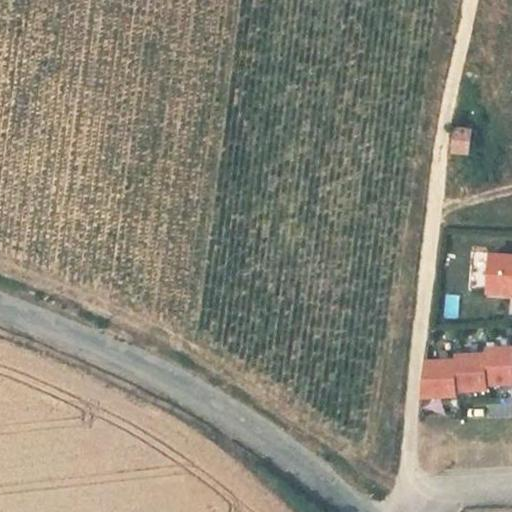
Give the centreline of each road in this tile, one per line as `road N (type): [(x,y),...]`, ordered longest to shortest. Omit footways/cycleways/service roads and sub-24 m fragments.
road 1 (track): [(416,504),(408,477),(443,144),(469,0)]
road 2 (residential): [(0,310),(163,379),(303,466),(351,511)]
